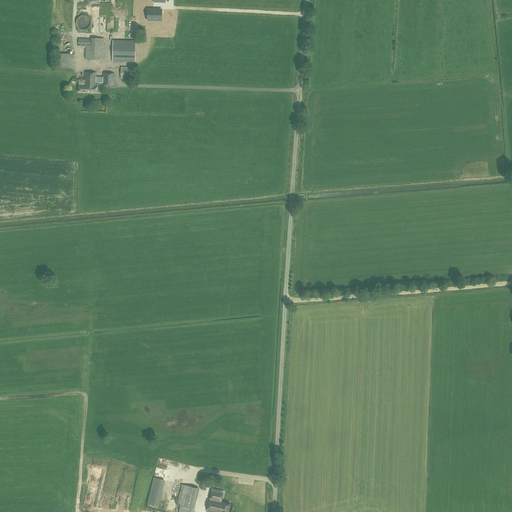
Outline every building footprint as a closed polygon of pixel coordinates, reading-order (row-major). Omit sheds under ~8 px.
[(148,12),(148,21),(156,21),(156,18),(162,18),(162,10),(153,10),(153,13),(148,12)] [(77,21),(77,22),(77,23),(77,24),(77,25),(78,26),(78,27),(79,27),(79,28),(80,28),(81,29),(82,29),(83,29),(84,29),(85,29),(86,29),(87,29),(88,28),(89,27),(89,26),(90,26),(90,25),(91,24),(91,23),(91,22),(91,21),(90,20),(90,19),(90,18),(89,18),(89,17),(88,17),(88,16),(87,16),(86,16),(86,15),(85,15),(84,15),(83,15),(82,15),(81,16),(80,16),(79,17),(78,18),(78,19),(77,19),(77,20),(77,21)] [(85,59),(104,60),(104,38),(91,38),(91,39),(79,38),(78,45),(86,46),(85,59)] [(113,61),(135,62),(136,41),(114,40),(113,61)] [(56,68),(74,68),(75,54),(56,53),(56,68)] [(121,79),(132,79),(132,77),(132,67),(121,67),(121,79)] [(78,92),(98,92),(98,83),(96,83),(96,73),(85,72),(85,80),(79,80),(79,85),(78,85),(78,92)] [(103,85),(114,85),(115,73),(103,73),(103,77),(103,83),(103,85)] [(148,504),(158,506),(164,480),(154,477),(148,504)] [(178,511),(193,511),(195,508),(194,508),(197,495),(199,488),(182,484),(177,504),(180,505),(178,511)] [(228,511),(231,503),(221,501),(224,491),(213,488),(207,511),(210,511),(228,511)] [(99,496),(99,489),(89,489),(89,500),(95,501),(95,496),(99,496)]
